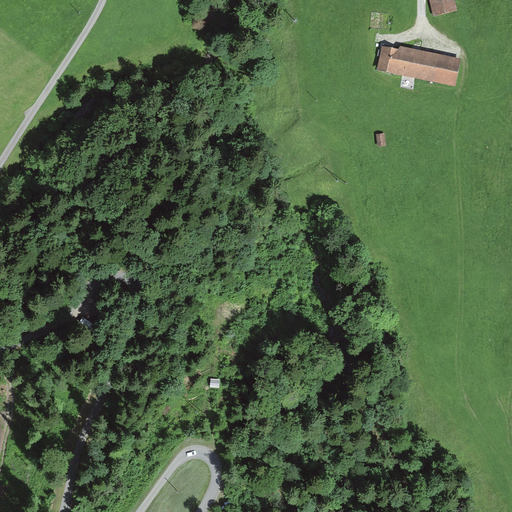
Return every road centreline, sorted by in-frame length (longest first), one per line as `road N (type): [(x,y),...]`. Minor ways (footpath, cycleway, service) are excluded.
road 1 (unclassified): [(0,350),(54,331),(94,285),(117,277),(135,287),(140,303),(132,330),(58,511)]
road 2 (unclassified): [(103,0),(0,170)]
road 3 (unclassified): [(141,511),(185,453),(201,451),(220,477),(200,511)]
